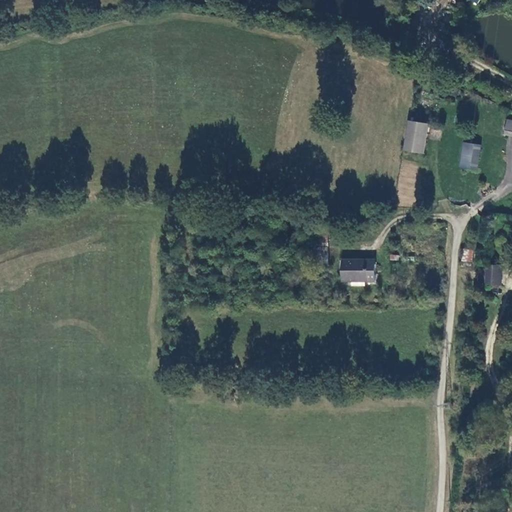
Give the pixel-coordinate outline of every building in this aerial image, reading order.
[(426,151),(430,123),(411,120),(406,148),(426,151)] [(479,165),(481,147),(463,145),(461,163),(479,165)] [(315,253),(313,254),(313,264),(327,264),(328,246),(316,246),(315,253)] [(473,262),(474,249),(463,248),(461,261),(473,262)] [(344,259),(343,279),(376,280),(377,263),(368,263),(368,259),(344,259)] [(487,283),(502,284),(503,265),(488,264),(487,283)]
